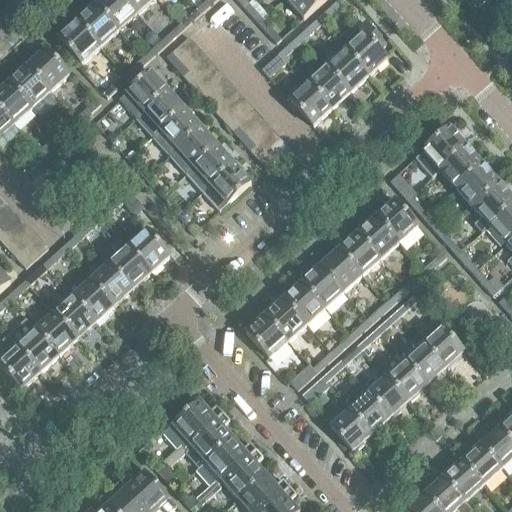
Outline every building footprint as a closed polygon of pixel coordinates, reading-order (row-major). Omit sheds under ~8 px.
[(122,0),(103,0),(96,7),(120,34),(138,18),(122,0)] [(155,0),(122,0),(138,18),(157,1),(155,0)] [(210,0),(198,11),(203,15),(219,0),(210,0)] [(234,0),(243,10),(248,5),(243,0),(234,0)] [(290,0),(287,3),(305,23),(330,0),(290,0)] [(243,10),(259,28),(265,23),(248,5),(243,10)] [(337,6),(317,23),(322,28),(341,11),(337,6)] [(96,7),(77,24),(101,51),(120,34),(96,7)] [(198,11),(180,27),(184,32),(203,15),(198,11)] [(265,23),(259,28),(277,48),(282,43),(265,23)] [(317,23),(299,40),(304,45),(322,28),(317,23)] [(101,51),(77,24),(59,41),(83,68),(101,51)] [(363,37),(345,54),(368,80),(387,62),(380,54),(385,49),(365,26),(358,32),(363,37)] [(180,27),(162,44),(166,49),(184,32),(180,27)] [(299,40),(281,56),(286,61),(304,45),(299,40)] [(167,61),(175,71),(198,50),(190,41),(167,61)] [(162,44),(143,60),(148,65),(166,49),(162,44)] [(175,71),(184,80),(207,60),(198,50),(175,71)] [(46,53),(27,70),(51,96),(70,79),(46,53)] [(345,54),(327,70),(350,96),(368,80),(345,54)] [(286,61),(281,56),(262,73),(270,82),(289,65),(286,61)] [(143,60),(124,77),(129,82),(148,65),(143,60)] [(184,80),(192,90),(215,69),(207,60),(184,80)] [(192,90),(200,99),(223,78),(215,69),(192,90)] [(27,70),(9,86),(33,113),(51,96),(27,70)] [(327,70),(309,87),(332,113),(350,96),(327,70)] [(120,104),(137,122),(168,93),(152,75),(120,104)] [(129,82),(124,77),(103,97),(107,101),(129,82)] [(200,99),(208,108),(231,87),(223,78),(200,99)] [(9,86),(0,94),(0,113),(15,129),(33,113),(9,86)] [(208,108),(216,117),(239,96),(231,87),(208,108)] [(332,113),(309,87),(290,104),(313,130),(332,113)] [(137,122),(153,140),(184,112),(168,93),(137,122)] [(216,117),(225,126),(247,105),(239,96),(216,117)] [(96,104),(75,123),(79,127),(101,108),(96,104)] [(225,126),(232,135),(255,114),(247,105),(225,126)] [(153,140),(169,159),(201,130),(184,112),(153,140)] [(0,142),(15,129),(0,113),(0,142)] [(232,135),(241,144),(264,124),(255,114),(232,135)] [(75,123),(57,139),(61,144),(79,127),(75,123)] [(241,144),(249,153),(272,133),(264,124),(241,144)] [(169,159),(186,177),(217,149),(201,130),(169,159)] [(257,163),(271,151),(280,142),(272,133),(249,153),(257,163)] [(440,175),(441,176),(467,152),(449,133),(423,157),(432,166),(425,172),(433,181),(440,175)] [(113,136),(108,141),(111,144),(117,140),(113,136)] [(57,139),(38,155),(43,160),(61,144),(57,139)] [(280,142),(271,151),(280,161),(290,152),(280,142)] [(186,177),(203,196),(234,167),(217,149),(186,177)] [(271,151),(257,163),(266,173),(280,161),(271,151)] [(441,176),(457,194),(483,170),(467,152),(441,176)] [(43,160),(38,155),(37,157),(34,153),(16,169),(24,177),(43,160)] [(234,167),(203,196),(220,216),(252,187),(234,167)] [(457,194),(473,212),(500,189),(483,170),(457,194)] [(390,186),(408,205),(413,201),(395,182),(390,186)] [(483,237),(490,230),(489,230),(511,209),(511,201),(500,189),(473,212),(482,221),(475,227),(483,237)] [(128,193),(99,220),(104,225),(123,208),(135,222),(145,212),(128,193)] [(408,205),(424,223),(429,219),(413,201),(408,205)] [(395,204),(377,221),(400,247),(419,231),(395,204)] [(0,227),(14,215),(5,205),(0,209),(0,227)] [(183,214),(179,209),(174,213),(179,218),(183,214)] [(511,209),(489,230),(490,230),(506,248),(511,242),(511,209)] [(0,227),(0,235),(5,240),(22,224),(14,215),(0,227)] [(424,223),(440,242),(445,237),(429,219),(424,223)] [(99,220),(81,236),(85,241),(104,225),(99,220)] [(377,221),(358,237),(382,264),(400,247),(377,221)] [(5,240),(13,250),(31,233),(22,224),(5,240)] [(13,250),(22,259),(39,243),(31,233),(13,250)] [(147,235),(128,252),(151,277),(170,260),(147,235)] [(81,236),(62,253),(67,258),(85,241),(81,236)] [(358,237),(340,254),(363,280),(382,264),(358,237)] [(440,242),(456,260),(461,255),(445,237),(440,242)] [(39,243),(22,259),(31,269),(48,252),(39,243)] [(128,252),(110,269),(132,294),(151,277),(128,252)] [(62,253),(45,269),(49,274),(67,258),(62,253)] [(340,254),(321,271),(344,297),(363,280),(340,254)] [(456,260),(473,278),(478,273),(461,255),(456,260)] [(443,257),(424,273),(428,278),(447,262),(443,257)] [(482,269),(477,263),(473,267),(474,268),(478,273),(482,269)] [(45,269),(26,285),(31,290),(49,274),(45,269)] [(110,269),(91,285),(114,311),(132,294),(110,269)] [(321,271),(302,287),(326,314),(344,297),(321,271)] [(424,273),(406,290),(410,295),(428,278),(424,273)] [(478,273),(473,278),(493,300),(498,296),(478,273)] [(0,276),(0,297),(10,288),(0,276)] [(26,285),(8,302),(12,306),(31,290),(26,285)] [(91,285),(74,301),(96,326),(114,311),(91,285)] [(302,287),(284,303),(308,330),(326,314),(302,287)] [(406,290),(387,307),(391,312),(410,295),(406,290)] [(74,301),(56,317),(78,343),(96,326),(74,301)] [(414,301),(396,317),(400,323),(419,306),(414,301)] [(8,302),(0,308),(0,317),(12,306),(8,302)] [(498,306),(511,321),(511,311),(503,302),(498,306)] [(284,303),(266,320),(289,346),(308,330),(284,303)] [(387,307),(368,324),(372,328),(391,312),(387,307)] [(56,317),(37,334),(60,360),(78,343),(56,317)] [(396,317),(377,334),(382,339),(400,323),(396,317)] [(289,346),(266,320),(247,337),(270,363),(289,346)] [(368,324),(349,340),(354,345),(372,328),(368,324)] [(27,325),(8,341),(41,377),(60,360),(37,334),(36,335),(27,325)] [(442,332),(423,349),(444,373),(463,356),(442,332)] [(377,334),(358,350),(363,356),(382,339),(377,334)] [(349,340),(331,356),(336,361),(354,345),(349,340)] [(41,377),(8,341),(0,348),(0,352),(7,361),(0,367),(0,370),(22,394),(41,377)] [(423,349),(405,365),(426,389),(444,373),(423,349)] [(358,350),(340,366),(345,372),(363,356),(358,350)] [(331,356),(312,373),(317,378),(336,361),(331,356)] [(405,365),(386,382),(407,406),(426,389),(405,365)] [(340,366),(321,383),(326,389),(345,372),(340,366)] [(317,378),(312,373),(309,370),(290,386),(298,395),(317,378)] [(386,382),(368,398),(390,422),(407,406),(386,382)] [(326,389),(321,383),(303,400),(311,409),(330,392),(326,389)] [(368,398),(350,415),(371,438),(390,422),(368,398)] [(190,449),(224,417),(217,410),(208,419),(198,407),(163,438),(177,453),(183,448),(186,452),(189,448),(190,449)] [(371,438),(350,415),(331,431),(352,455),(371,438)] [(206,467),(231,444),(221,433),(231,425),(224,417),(190,449),(206,466),(206,467)] [(511,420),(501,431),(511,443),(511,420)] [(511,443),(501,431),(482,448),(504,472),(511,464),(511,443)] [(218,490),(223,486),(257,454),(250,446),(241,455),(231,444),(206,467),(206,466),(197,474),(211,490),(215,487),(218,490)] [(183,448),(177,453),(173,458),(179,464),(189,455),(186,452),(183,448)] [(482,448),(464,464),(486,488),(504,472),(482,448)] [(223,486),(239,504),(264,481),(255,470),(264,462),(257,454),(223,486)] [(179,464),(173,458),(164,466),(170,472),(179,464)] [(464,464),(445,480),(467,505),(486,488),(464,464)] [(174,477),(170,472),(167,469),(159,476),(166,484),(174,477)] [(176,493),(187,484),(180,477),(169,486),(176,493)] [(129,479),(122,485),(146,511),(176,511),(178,511),(148,479),(138,488),(129,479)] [(445,480),(425,498),(437,511),(471,511),(466,506),(467,505),(445,480)] [(239,504),(246,511),(267,511),(291,491),(284,483),(274,492),(264,481),(239,504)] [(122,502),(112,511),(146,511),(122,485),(114,492),(122,502)] [(221,493),(218,490),(215,487),(211,490),(206,495),(212,501),(221,493)] [(292,511),(288,507),(298,498),(291,491),(267,511),(292,511)] [(203,509),(212,501),(206,495),(197,503),(193,498),(185,506),(190,511),(192,511),(200,506),(203,509)] [(437,511),(425,498),(409,511),(437,511)]
